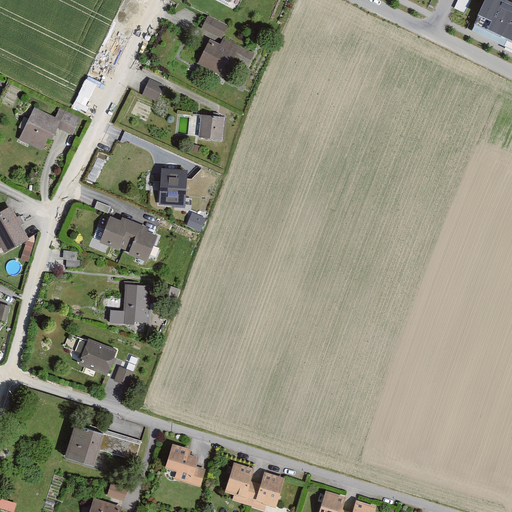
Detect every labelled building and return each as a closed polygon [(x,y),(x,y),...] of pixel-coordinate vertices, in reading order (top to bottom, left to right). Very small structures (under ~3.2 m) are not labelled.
[(511,36),(511,4),(502,0),(485,0),(471,31),(507,48),(511,36)] [(229,27),(208,16),(201,31),(222,41),(229,27)] [(212,41),(199,66),(224,78),(232,63),(248,71),(256,55),(224,40),(221,45),(212,41)] [(164,89),(149,81),(142,97),(156,104),(164,89)] [(56,119),(34,109),(19,141),(44,153),(49,141),(54,144),(60,132),(72,137),(80,121),(60,112),(56,119)] [(223,143),(225,117),(198,114),(195,140),(223,143)] [(200,147),(192,146),(191,153),(199,155),(200,147)] [(188,173),(163,171),(161,206),(187,208),(188,173)] [(12,208),(0,214),(0,245),(4,252),(29,238),(12,208)] [(186,226),(200,232),(206,218),(192,212),(186,226)] [(120,221),(108,216),(97,243),(148,264),(160,236),(149,232),(151,229),(122,217),(120,221)] [(152,288),(126,286),(124,312),(112,311),(111,326),(125,327),(125,324),(149,325),(152,288)] [(1,303),(0,306),(0,319),(6,321),(10,306),(1,303)] [(119,352),(90,340),(80,366),(109,377),(119,352)] [(135,374),(120,368),(114,382),(129,388),(135,374)] [(94,431),(76,425),(65,459),(97,468),(102,452),(136,463),(142,442),(95,428),(94,431)] [(193,451),(175,446),(167,470),(178,473),(176,480),(202,488),(207,473),(198,470),(202,459),(191,456),(193,451)] [(255,468),(234,462),(225,492),(234,495),(233,500),(249,505),(256,482),(251,481),(255,468)] [(285,477),(264,471),(261,484),(256,482),(249,505),(265,510),(267,505),(276,508),(285,478),(285,477)] [(128,489),(112,483),(107,496),(124,502),(128,489)] [(346,497),(326,490),(319,511),(348,511),(349,511),(343,509),(346,497)] [(0,497),(0,507),(14,511),(17,503),(0,497)] [(123,511),(125,508),(95,498),(90,511),(123,511)] [(375,511),(377,506),(356,500),(353,511),(349,511),(348,511),(375,511)]
